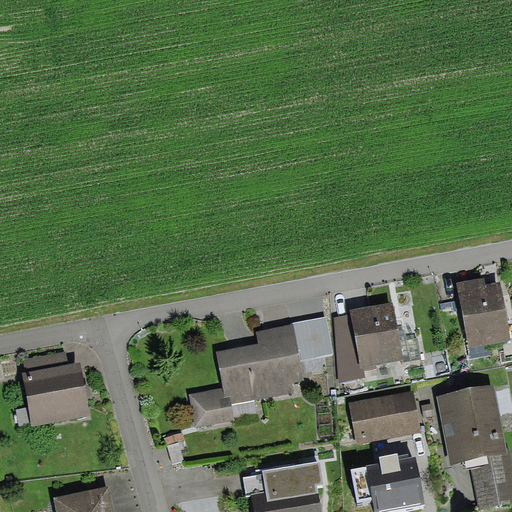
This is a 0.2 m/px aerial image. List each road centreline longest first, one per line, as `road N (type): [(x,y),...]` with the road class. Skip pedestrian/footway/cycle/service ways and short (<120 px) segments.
road 1 (residential): [(99,322),(511,247)]
road 2 (residential): [(99,322),(154,511)]
